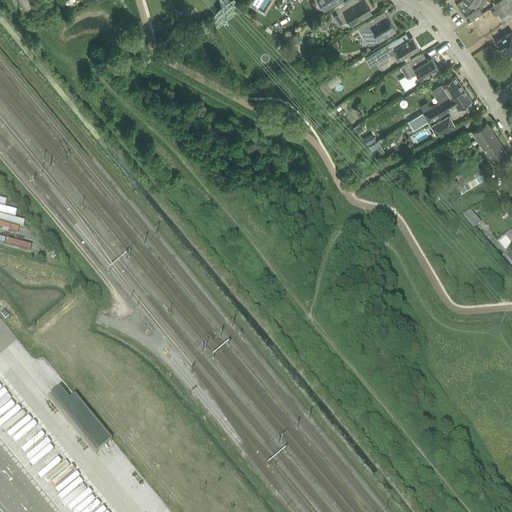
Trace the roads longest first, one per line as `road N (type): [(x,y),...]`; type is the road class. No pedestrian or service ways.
road 1 (track): [(0,37),(394,511)]
road 2 (track): [(125,311),(0,157)]
road 3 (unknown): [(122,511),(0,364)]
